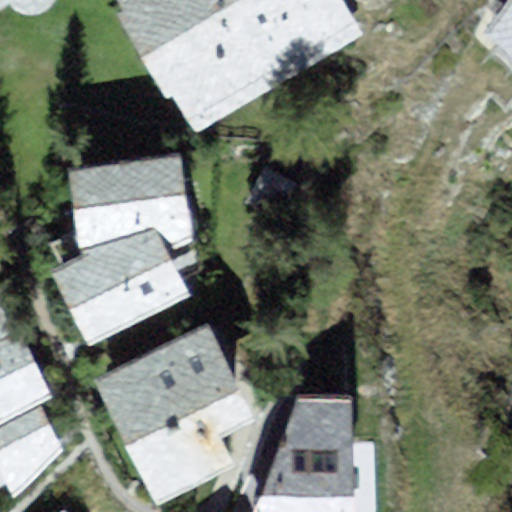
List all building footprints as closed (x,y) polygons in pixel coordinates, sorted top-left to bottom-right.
[(111,0),(188,133),(361,34),(341,0),(111,0)] [(511,0),(507,0),(483,34),(511,55),(511,0)] [(151,216),(162,236),(189,231),(184,147),(66,164),(71,258),(151,216)] [(46,271),(85,345),(190,290),(162,236),(151,216),(71,258),(46,271)] [(204,314),(92,372),(158,499),(239,463),(221,430),(254,409),(204,314)] [(13,335),(0,340),(0,489),(55,461),(30,405),(42,400),(13,335)] [(299,398),(256,511),(349,511),(348,403),(299,398)] [(72,511),(63,503),(53,511),(72,511)]
